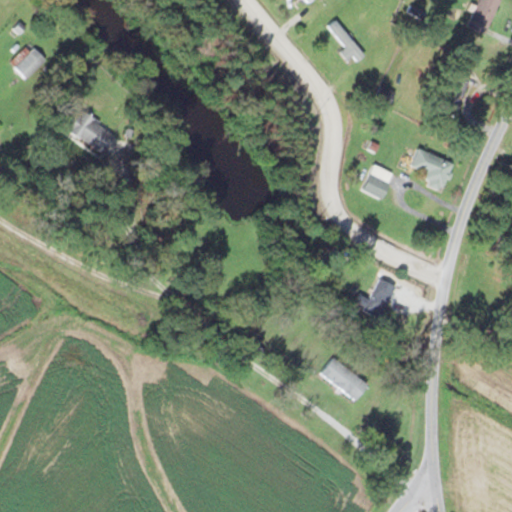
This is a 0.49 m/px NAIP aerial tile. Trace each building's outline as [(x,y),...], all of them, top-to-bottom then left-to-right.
[(481,36),(498,1),(496,0),(475,0),(462,27),(481,36)] [(354,63),(362,56),(332,20),(324,27),(341,47),(336,52),(344,61),(349,57),(354,63)] [(43,61),(32,49),(11,68),(23,80),(43,61)] [(434,109),(450,117),(469,78),(452,70),(434,109)] [(385,108),(393,95),(380,86),(371,100),(385,108)] [(113,133),(66,108),(55,129),(102,153),(113,133)] [(407,168),(423,174),(419,183),(439,191),(450,164),(415,149),(407,168)] [(377,199),(385,180),(367,173),(359,192),(377,199)] [(384,284),(376,279),(356,317),(364,321),(384,284)] [(352,402),(364,386),(330,357),(317,372),(352,402)]
